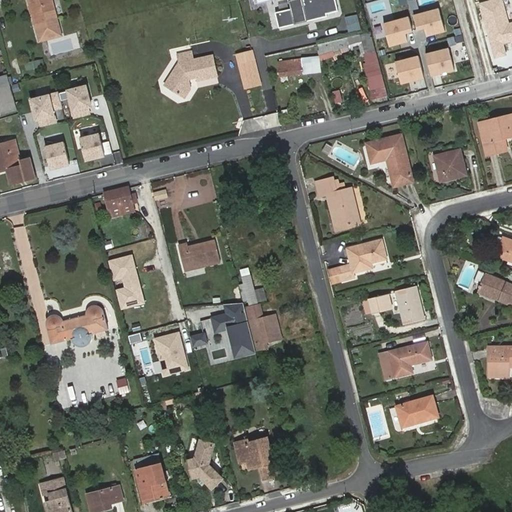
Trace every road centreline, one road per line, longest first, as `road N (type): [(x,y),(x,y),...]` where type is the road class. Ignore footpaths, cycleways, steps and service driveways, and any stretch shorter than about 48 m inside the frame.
road 1 (residential): [(287,137),(372,477)]
road 2 (residential): [(482,437),(432,235),(445,216),(511,198)]
road 3 (residential): [(287,137),(0,208)]
road 4 (residential): [(511,82),(287,137)]
road 5 (residential): [(239,511),(372,477)]
road 6 (residential): [(372,477),(473,452),(482,437)]
